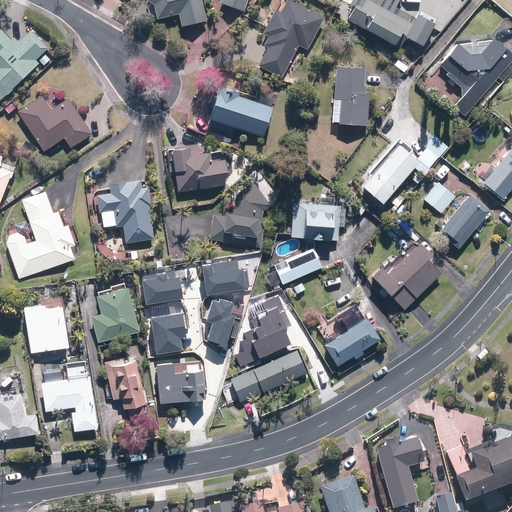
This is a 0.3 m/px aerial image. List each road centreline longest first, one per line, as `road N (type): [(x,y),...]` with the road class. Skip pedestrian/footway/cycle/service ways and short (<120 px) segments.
road 1 (tertiary): [(5,493),(227,457),(293,438),(438,350),(511,270)]
road 2 (residential): [(101,38),(142,54),(172,79),(167,98),(152,105),(131,95),(117,72)]
